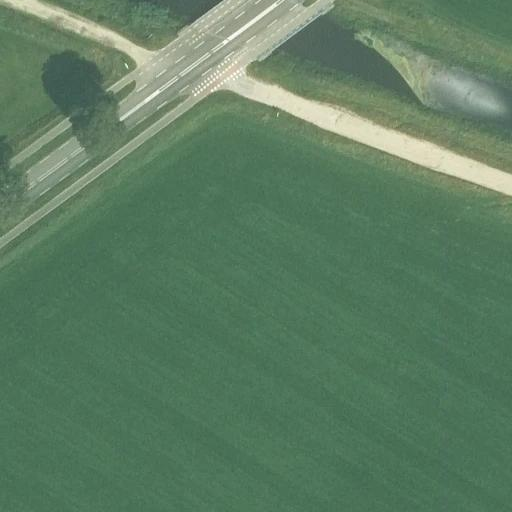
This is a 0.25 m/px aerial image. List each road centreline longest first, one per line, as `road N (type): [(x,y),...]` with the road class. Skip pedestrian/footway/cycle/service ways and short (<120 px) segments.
road 1 (track): [(511,187),(9,0)]
road 2 (primary): [(0,209),(282,0)]
